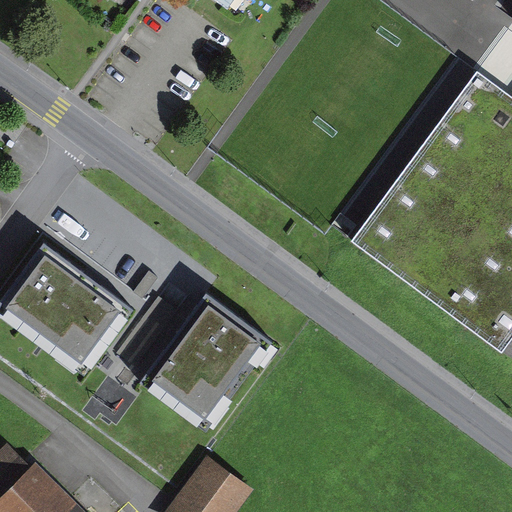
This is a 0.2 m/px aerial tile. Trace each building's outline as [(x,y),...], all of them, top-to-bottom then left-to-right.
[(511,20),(479,66),(511,90),(511,20)] [(511,90),(479,66),(352,240),(502,350),(511,336),(511,90)] [(103,267),(70,244),(29,300),(98,350),(139,294),(108,271),(103,267)] [(198,334),(183,359),(225,385),(261,326),(218,301),(198,334)] [(0,493),(0,502),(8,511),(100,511),(48,452),(0,493)] [(210,462),(175,511),(223,511),(242,485),(210,462)]
